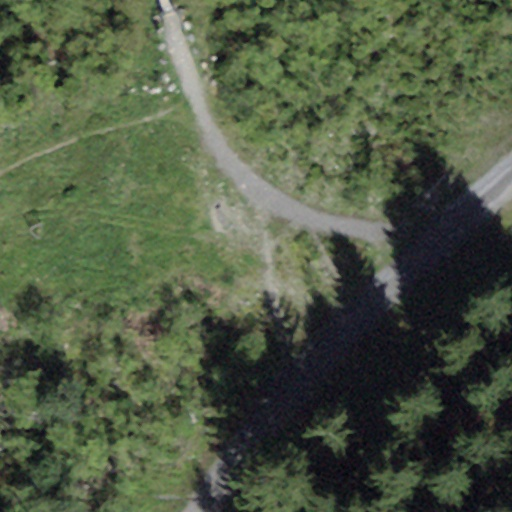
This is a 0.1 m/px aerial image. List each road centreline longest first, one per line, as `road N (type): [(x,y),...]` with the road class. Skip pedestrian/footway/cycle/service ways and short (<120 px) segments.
road 1 (track): [(211,511),(255,435),(401,277)]
road 2 (track): [(401,277),(511,173)]
